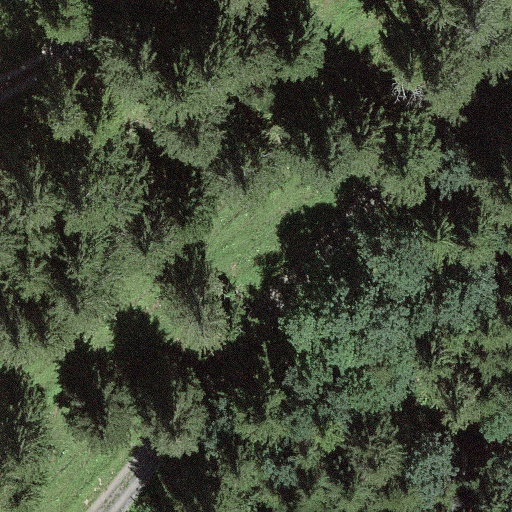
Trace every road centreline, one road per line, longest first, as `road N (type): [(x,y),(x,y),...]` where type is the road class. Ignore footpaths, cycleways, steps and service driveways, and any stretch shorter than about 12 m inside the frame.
road 1 (track): [(511,32),(225,388),(105,511)]
road 2 (track): [(0,95),(61,42),(81,0)]
